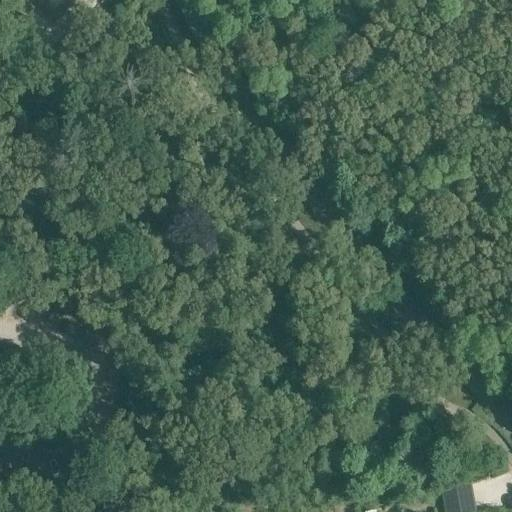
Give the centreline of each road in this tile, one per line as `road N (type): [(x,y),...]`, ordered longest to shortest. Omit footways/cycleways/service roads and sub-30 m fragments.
road 1 (unknown): [(511,470),(498,452),(404,391),(366,321),(268,202),(144,0)]
road 2 (tertiary): [(511,425),(325,215),(185,0)]
